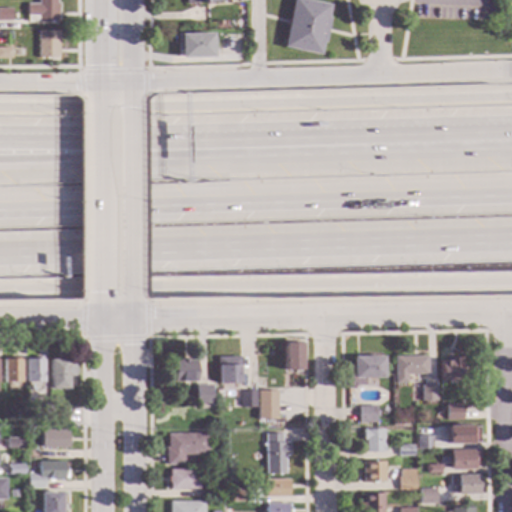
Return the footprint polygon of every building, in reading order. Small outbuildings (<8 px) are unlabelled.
[(54,0),(54,4),(57,4),(57,21),(36,21),(36,24),(25,24),(25,14),(21,14),(21,6),(24,6),(24,5),(36,5),(36,0),(54,0)] [(301,0),(328,5),(325,17),(327,18),(322,43),(320,43),(317,55),(281,47),(290,0),(301,0)] [(9,21),(0,21),(0,9),(9,9),(9,21)] [(57,57),(37,58),(36,31),(56,31),(57,57)] [(210,57),(178,57),(178,35),(210,34),(210,57)] [(9,58),(0,58),(0,49),(9,49),(9,58)] [(299,370),(282,370),(281,343),(299,343),(299,370)] [(237,385),(215,385),(215,357),(237,356),(237,385)] [(381,379),(352,379),(352,357),(381,356),(381,379)] [(425,376),(405,376),(405,384),(393,384),(392,357),(425,356),(425,376)] [(460,382),(440,382),(440,361),(445,361),(445,357),(460,357),(460,382)] [(185,361),(193,361),(194,383),(171,383),(171,361),(179,361),(179,359),(185,359),(185,361)] [(18,383),(1,382),(2,360),(18,360),(18,383)] [(40,382),(24,382),(24,360),(40,360),(40,382)] [(65,365),(70,364),(70,377),(65,377),(65,389),(48,389),(47,360),(65,360),(65,365)] [(209,405),(194,405),(194,385),(209,385),(209,405)] [(434,402),(412,402),(412,386),(434,386),(434,402)] [(254,408),(237,408),(237,392),(254,391),(254,408)] [(274,391),(274,420),(255,420),(255,391),(274,391)] [(461,420),(443,421),(443,404),(461,404),(461,420)] [(373,411),(377,410),(377,416),(373,416),(373,423),(357,423),(357,407),(373,406),(373,411)] [(476,444),(445,444),(445,427),(476,427),(476,444)] [(64,448),(38,448),(38,430),(64,430),(64,448)] [(381,453),(364,453),(363,441),(361,441),(361,430),(380,430),(381,453)] [(206,455),(181,455),(181,466),(163,466),(163,448),(165,448),(165,435),(206,434),(206,455)] [(280,443),(286,443),(286,457),(283,457),(283,475),(264,475),(263,434),(280,434),(280,443)] [(430,449),(415,449),(415,436),(430,436),(430,449)] [(20,449),(4,449),(4,439),(20,439),(20,449)] [(409,457),(394,457),(394,446),(410,446),(409,457)] [(476,462),(471,462),(471,470),(447,470),(447,451),(475,450),(476,462)] [(61,479),(41,480),(41,489),(26,489),(26,474),(37,474),(37,463),(61,462),(61,479)] [(381,482),(361,482),(361,462),(381,462),(381,482)] [(21,474),(6,475),(6,464),(21,464),(21,474)] [(438,474),(423,474),(423,465),(438,465),(438,474)] [(195,490),(167,490),(167,470),(195,470),(195,490)] [(412,491),(396,491),(396,478),(397,478),(397,471),(412,471),(412,491)] [(476,483),(479,483),(479,495),(454,495),(454,486),(448,486),(447,476),(476,476),(476,483)] [(287,497),(264,498),(264,480),(286,480),(287,497)] [(433,504),(418,504),(418,489),(433,489),(433,504)] [(241,502),(225,502),(225,491),(241,491),(241,502)] [(58,511),(39,511),(40,494),(59,494),(58,511)] [(380,511),(356,511),(356,503),(361,503),(361,494),(380,494),(380,511)] [(201,511),(167,511),(167,502),(201,502),(201,511)]
